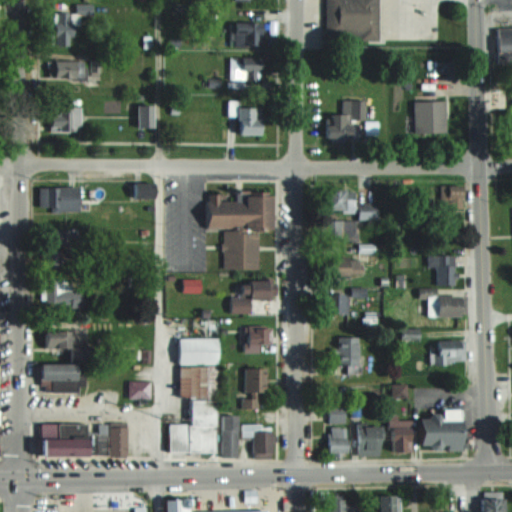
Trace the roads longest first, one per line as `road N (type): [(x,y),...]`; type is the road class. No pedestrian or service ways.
road 1 (tertiary): [(511,469),(0,478)]
road 2 (residential): [(300,511),(296,0)]
road 3 (residential): [(0,162),(511,164)]
road 4 (residential): [(17,478),(18,0)]
road 5 (tertiary): [(489,470),(476,0)]
